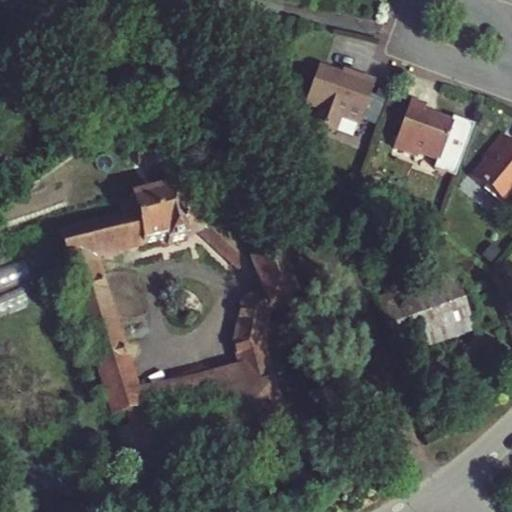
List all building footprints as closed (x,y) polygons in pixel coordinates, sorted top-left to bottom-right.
[(335,79),(312,71),(298,110),(310,115),(305,130),(328,138),(333,123),(353,130),(369,85),(337,74),(335,79)] [(430,164),(444,126),(417,117),(420,109),(404,104),(386,153),(410,161),(411,158),(430,164)] [(511,149),(495,135),(472,160),(476,164),(463,180),(492,206),(507,188),(511,192),(511,149)] [(170,171),(164,146),(135,154),(139,169),(147,167),(149,176),(170,171)] [(116,422),(139,416),(90,260),(161,240),(165,245),(185,241),(187,234),(191,232),(235,271),(251,270),(263,304),(244,311),(234,343),(250,396),(144,426),(158,474),(293,437),(288,419),(290,412),(288,405),(283,401),(282,386),(277,382),(268,345),(275,312),(292,305),(277,263),(259,268),(232,245),(207,224),(195,187),(130,203),(133,216),(61,238),(116,422)] [(435,298),(381,326),(394,351),(447,323),(435,298)] [(158,474),(144,426),(139,416),(116,422),(132,481),(158,474)]
